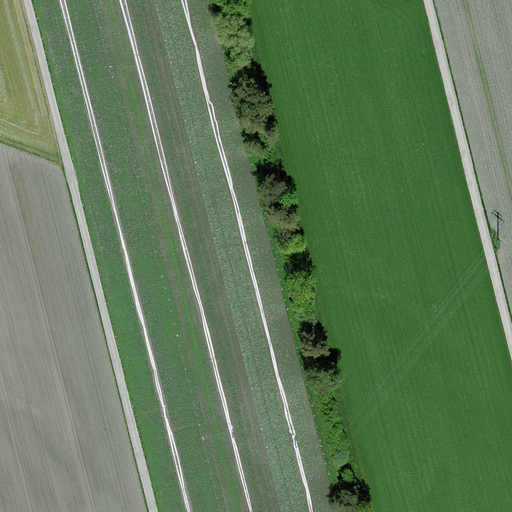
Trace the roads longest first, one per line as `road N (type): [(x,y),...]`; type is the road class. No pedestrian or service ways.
road 1 (track): [(156,511),(29,0)]
road 2 (track): [(425,0),(511,351)]
